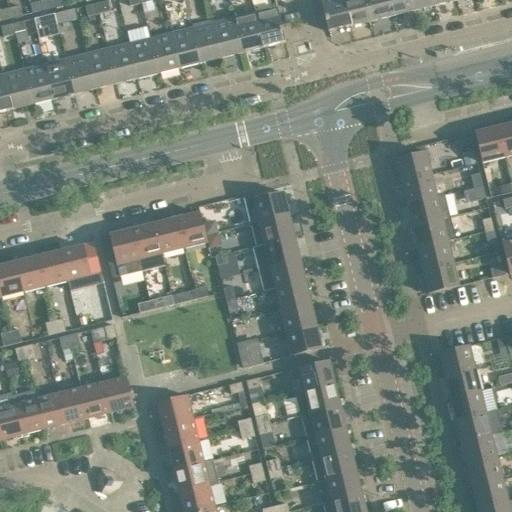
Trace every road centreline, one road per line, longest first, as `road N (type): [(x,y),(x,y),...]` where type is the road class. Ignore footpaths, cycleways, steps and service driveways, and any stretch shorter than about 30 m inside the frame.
road 1 (residential): [(0,148),(327,67)]
road 2 (residential): [(0,233),(238,179),(228,140)]
road 3 (tertiary): [(0,192),(228,140)]
road 4 (tertiary): [(376,342),(322,121)]
road 5 (tertiary): [(511,50),(316,99)]
road 6 (residential): [(327,67),(511,23)]
road 7 (tertiary): [(420,511),(376,342)]
road 8 (residential): [(376,342),(511,302)]
road 9 (residential): [(511,110),(427,130),(418,96)]
